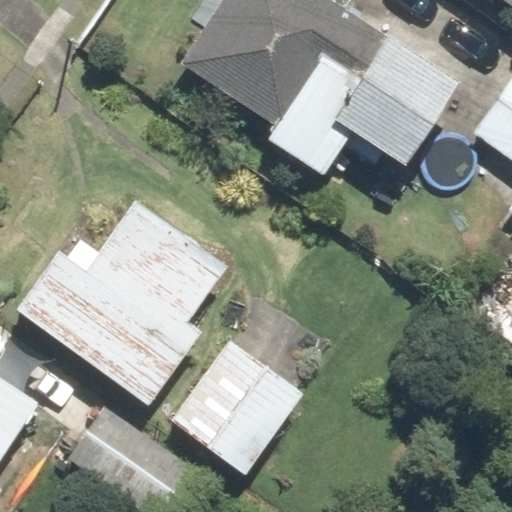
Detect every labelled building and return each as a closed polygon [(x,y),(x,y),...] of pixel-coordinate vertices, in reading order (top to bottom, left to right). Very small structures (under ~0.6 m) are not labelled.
[(374,194),(450,77),(331,0),(234,0),(187,73),(374,194)] [(511,75),(475,133),(511,157),(511,75)] [(82,170),(6,314),(154,391),(230,247),(82,170)] [(183,443),(236,471),(282,383),(229,355),(183,443)] [(67,437),(57,450),(142,511),(189,511),(211,483),(55,372),(35,399),(28,409),(32,412),(67,437)] [(0,408),(12,386),(0,379),(0,408)]
